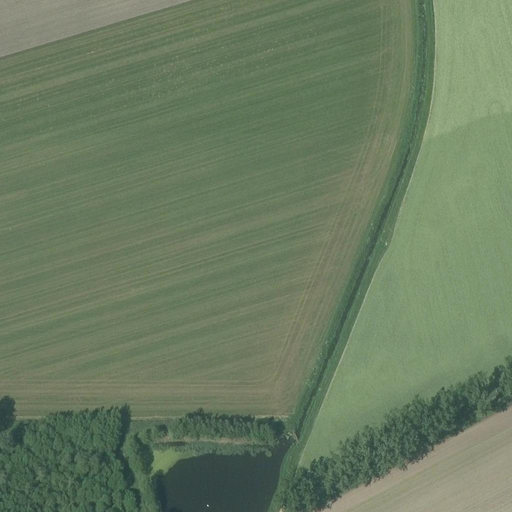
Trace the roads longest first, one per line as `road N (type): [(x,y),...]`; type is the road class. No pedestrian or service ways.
road 1 (track): [(143,511),(119,451),(129,432),(291,421),(394,155),(414,56),(411,0)]
road 2 (track): [(511,381),(278,498)]
